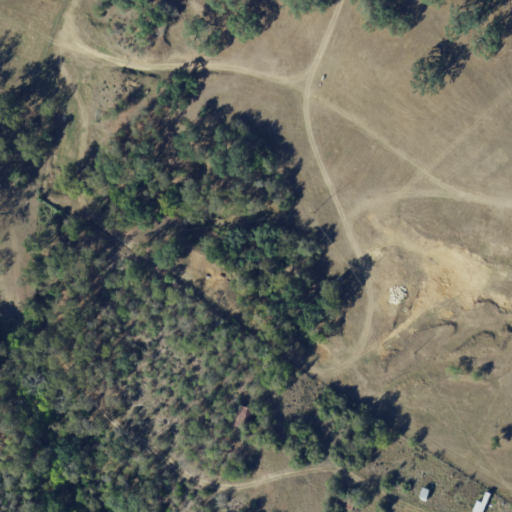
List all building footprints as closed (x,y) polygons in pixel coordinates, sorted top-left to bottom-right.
[(368,58),(364,62),(360,57),(364,53),(368,58)] [(460,97),(464,101),(448,123),(444,120),(460,97)] [(501,148),(511,161),(480,183),(471,170),(501,148)] [(218,318),(224,323),(217,330),(212,325),(218,318)] [(234,404),(257,409),(253,430),(230,425),(234,404)] [(220,447),(231,450),(230,455),(219,452),(220,447)] [(335,494),(350,498),(346,509),(332,505),(335,494)]
